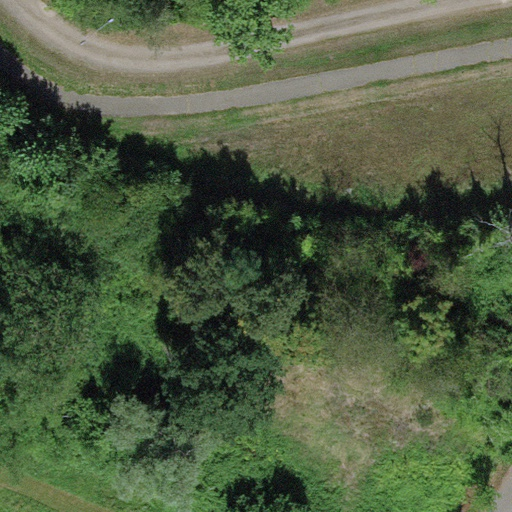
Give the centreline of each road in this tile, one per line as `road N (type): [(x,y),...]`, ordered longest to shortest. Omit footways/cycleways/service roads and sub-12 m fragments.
road 1 (track): [(8,0),(59,52),(106,70),(511,4)]
road 2 (track): [(511,48),(168,109),(59,96),(0,54)]
